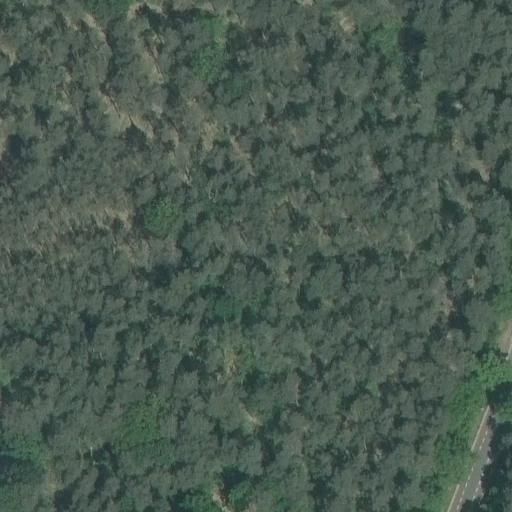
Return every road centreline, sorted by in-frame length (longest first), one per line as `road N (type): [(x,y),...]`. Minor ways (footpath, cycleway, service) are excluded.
road 1 (track): [(511,123),(481,110),(214,103),(150,19),(94,0)]
road 2 (tertiary): [(459,511),(511,368)]
